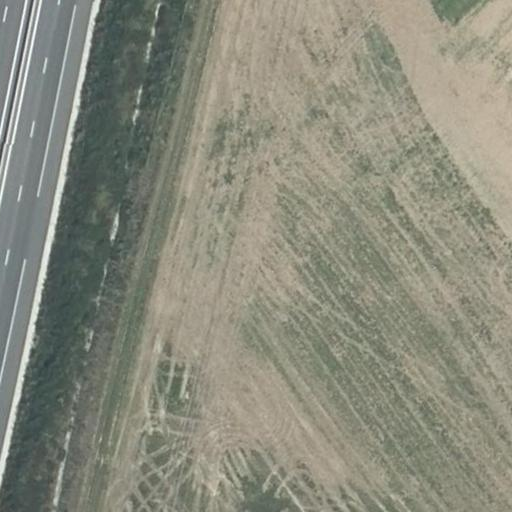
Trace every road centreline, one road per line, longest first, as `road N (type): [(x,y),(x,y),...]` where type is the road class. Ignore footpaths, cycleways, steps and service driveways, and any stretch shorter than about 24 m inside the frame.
road 1 (motorway): [(0,284),(60,0)]
road 2 (track): [(388,0),(418,68),(511,205)]
